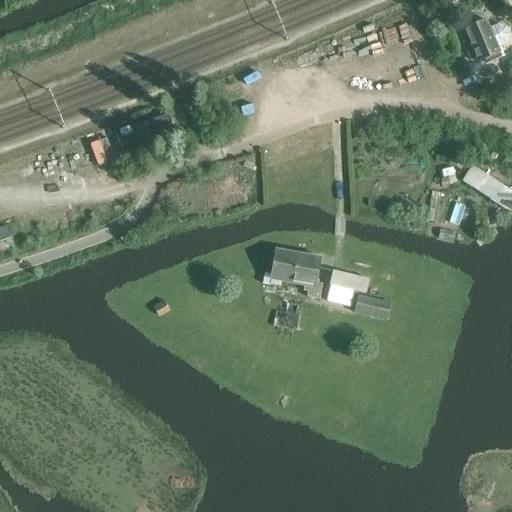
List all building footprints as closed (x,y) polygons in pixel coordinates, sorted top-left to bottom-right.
[(485,20),(463,29),(468,39),(462,42),(470,60),(475,58),(477,62),(485,58),(487,62),(492,60),(491,56),(499,52),(497,47),(506,43),(510,35),(506,27),(498,24),(489,28),(485,20)] [(511,211),(511,189),(472,165),(463,181),(511,212),(511,211)] [(0,228),(0,250),(14,246),(7,226),(0,228)] [(293,284),(298,254),(276,250),(272,276),(270,285),(280,286),(281,281),(293,284)] [(298,254),(293,284),(304,286),(303,291),(308,291),(307,297),(320,299),(322,284),(315,283),(320,258),(298,254)] [(330,285),(365,293),(368,280),(333,271),(330,285)] [(265,274),(263,284),(270,285),(272,276),(265,274)] [(174,290),(179,302),(198,294),(193,283),(174,290)] [(330,288),(327,300),(350,306),(353,294),(330,288)] [(358,295),(354,311),(388,319),(392,303),(358,295)] [(291,299),(279,297),(277,308),(289,310),(291,299)] [(291,299),(289,310),(301,312),(302,301),(291,299)] [(165,301),(155,307),(160,315),(170,309),(165,301)] [(288,312),(276,310),(274,326),(286,327),(288,312)] [(288,312),(286,327),(298,329),(301,314),(288,312)]
